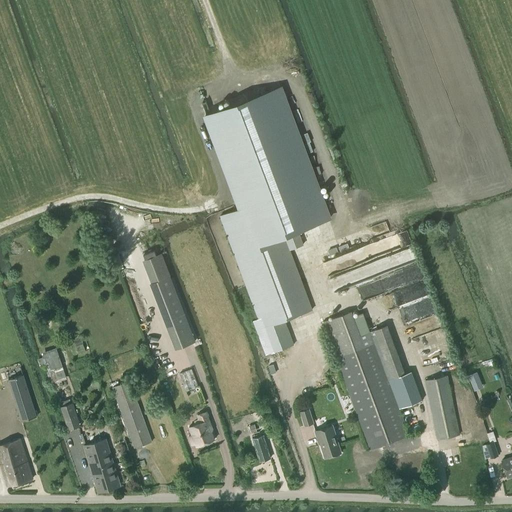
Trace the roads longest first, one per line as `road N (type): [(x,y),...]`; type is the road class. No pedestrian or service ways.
road 1 (unclassified): [(0,499),(511,500)]
road 2 (unknown): [(237,497),(201,372),(172,353),(131,270)]
